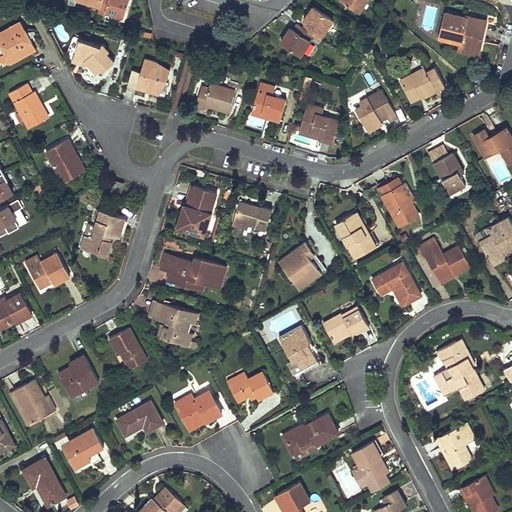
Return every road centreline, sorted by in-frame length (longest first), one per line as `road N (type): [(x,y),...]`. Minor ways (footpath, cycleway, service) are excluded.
road 1 (residential): [(159,180),(179,148),(211,139),(315,170),(350,171),(491,94),(511,62)]
road 2 (residential): [(511,322),(481,309),(439,316),(410,336),(390,367),(391,415),(441,511)]
road 3 (residential): [(0,361),(124,289),(159,180)]
road 4 (residential): [(248,511),(223,478),(178,460),(147,467),(93,511)]
road 5 (residential): [(62,70),(118,166),(159,180)]
road 6 (residential): [(154,0),(159,22),(231,45),(267,13)]
